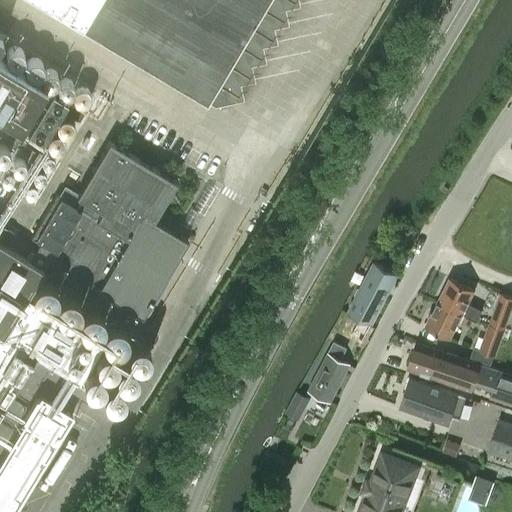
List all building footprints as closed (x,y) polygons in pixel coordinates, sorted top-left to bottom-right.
[(44,0),(83,22),(84,20),(205,98),(263,0),(44,0)] [(263,0),(205,98),(214,103),(242,97),(239,82),(253,78),(250,63),(265,59),(261,44),(275,41),(272,25),(287,22),(284,6),(298,3),(297,0),(263,0)] [(0,137),(14,146),(24,130),(40,140),(59,108),(78,120),(84,109),(10,65),(10,64),(7,63),(0,58),(0,42),(2,39),(0,37),(0,137)] [(0,411),(35,355),(79,382),(87,369),(88,368),(98,352),(99,350),(102,344),(84,333),(84,332),(26,297),(31,288),(34,283),(43,269),(41,267),(46,258),(62,268),(142,316),(188,239),(153,218),(175,181),(108,141),(77,193),(64,185),(58,195),(57,194),(31,237),(41,244),(31,261),(0,242),(0,411)] [(405,246),(413,232),(402,227),(395,241),(405,246)] [(397,272),(390,269),(374,261),(349,311),(372,323),(397,272)] [(438,301),(469,316),(476,320),(482,309),(467,302),(474,289),(450,277),(438,301)] [(498,304),(491,324),(504,328),(511,309),(511,307),(511,297),(502,293),(498,304)] [(465,323),(469,316),(438,301),(426,325),(450,337),(458,320),(465,323)] [(362,340),(370,325),(360,319),(352,335),(362,340)] [(491,324),(482,350),(495,355),(501,338),(504,328),(491,324)] [(330,400),(350,363),(341,359),(347,348),(334,341),(329,352),(309,389),(330,400)] [(511,374),(481,364),(417,343),(409,367),(473,389),(476,381),(493,386),(489,396),(511,403),(511,374)] [(401,405),(401,406),(446,421),(449,419),(451,413),(460,416),(467,395),(458,392),(410,377),(401,405)] [(299,392),(289,412),(299,417),(309,398),(299,392)] [(0,511),(10,511),(72,413),(42,395),(0,462),(0,511)] [(511,459),(511,422),(499,418),(487,451),(511,459)] [(443,451),(456,456),(461,445),(448,440),(443,451)] [(387,467),(379,464),(361,511),(364,511),(399,511),(413,477),(405,474),(409,464),(391,457),(387,467)] [(470,497),(487,503),(494,482),(477,476),(470,497)]
